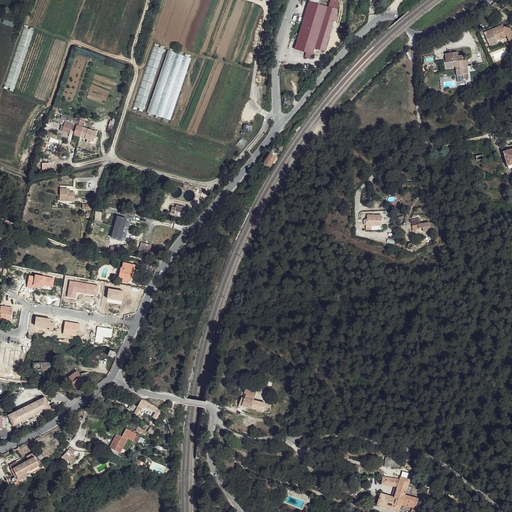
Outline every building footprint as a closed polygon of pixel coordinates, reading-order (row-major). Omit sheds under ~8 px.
[(118,11),(121,0),(110,0),(108,7),(118,11)] [(126,0),(124,5),(133,9),(136,0),(126,0)] [(337,10),(339,4),(331,1),(329,7),(337,10)] [(320,5),(309,2),(295,49),(306,52),(305,56),(311,58),(315,48),(327,7),(320,5)] [(329,7),(327,7),(315,48),(324,51),(337,10),(329,7)] [(501,24),(483,30),(489,44),(496,41),(495,38),(505,34),(502,26),(501,24)] [(511,33),(508,24),(502,26),(505,34),(508,39),(511,37),(511,33)] [(446,63),(452,62),(463,61),(462,56),(458,56),(457,53),(445,54),(446,63)] [(463,61),(452,62),(453,68),(456,67),(457,77),(463,76),(463,75),(468,74),(466,60),(463,61)] [(77,125),(65,121),(61,131),(93,142),(96,132),(83,127),(82,127),(77,125)] [(308,146),(305,144),(297,156),(300,158),(308,146)] [(276,158),(270,155),(268,158),(265,164),(270,167),(276,158)] [(69,188),(61,188),(60,199),(74,201),(75,192),(68,191),(69,188)] [(183,207),(176,205),(175,208),(172,207),(171,210),(182,213),(183,207)] [(127,219),(117,216),(111,237),(121,240),(127,219)] [(381,216),(368,216),(367,223),(366,223),(366,230),(381,230),(381,216)] [(433,224),(419,225),(420,230),(422,230),(423,232),(434,231),(433,224)] [(152,245),(141,242),(139,250),(143,251),(150,252),(152,245)] [(134,266),(122,263),(122,268),(120,268),(118,276),(122,278),(121,282),(128,284),(129,279),(131,280),(134,266)] [(35,277),(30,277),(28,288),(34,289),(34,287),(40,288),(40,286),(44,287),(45,286),(51,287),(53,278),(36,276),(35,277)] [(99,285),(70,280),(67,297),(77,299),(78,292),(97,296),(99,285)] [(124,291),(109,288),(107,298),(123,301),(124,291)] [(0,316),(1,316),(0,320),(0,321),(9,323),(11,308),(0,306),(0,316)] [(51,318),(36,316),(35,326),(49,328),(48,330),(53,331),(54,323),(50,322),(51,318)] [(81,322),(64,320),(63,334),(75,336),(76,331),(80,331),(81,322)] [(114,329),(97,326),(94,342),(103,344),(104,337),(112,338),(114,329)] [(13,349),(6,347),(3,362),(9,363),(8,365),(19,367),(21,351),(15,350),(15,351),(13,351),(13,349)] [(81,377),(72,383),(76,388),(79,386),(82,384),(84,382),(81,377)] [(251,389),(240,387),(238,395),(239,395),(239,398),(248,399),(251,389)] [(239,398),(236,397),(235,405),(264,411),(265,403),(248,399),(239,398)] [(44,398),(8,416),(14,428),(50,410),(44,398)] [(154,407),(140,400),(135,407),(132,410),(131,413),(134,416),(137,411),(145,414),(146,412),(152,415),(149,418),(155,422),(160,413),(154,407)] [(137,435),(126,429),(122,436),(117,434),(111,446),(113,447),(113,445),(116,447),(115,449),(120,452),(128,437),(131,439),(131,437),(135,439),(137,435)] [(68,453),(56,461),(58,465),(60,464),(63,467),(69,464),(70,465),(74,461),(71,457),(68,453)] [(34,457),(26,461),(28,466),(33,474),(41,468),(34,457)] [(26,461),(14,469),(21,481),(33,474),(28,466),(26,461)] [(60,470),(54,464),(51,467),(56,475),(60,470)] [(382,494),(378,504),(399,511),(417,511),(420,506),(417,504),(418,499),(406,494),(411,481),(401,477),(400,480),(398,486),(393,498),(382,494)] [(385,477),(383,483),(398,486),(400,480),(385,477)]
